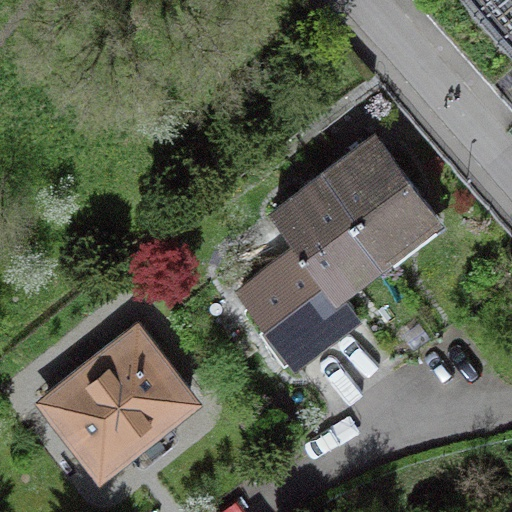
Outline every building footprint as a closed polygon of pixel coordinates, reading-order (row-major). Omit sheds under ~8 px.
[(511,0),(492,18),(511,42),(511,0)] [(436,214),(376,134),(325,173),(357,216),(350,221),(378,258),(407,236),(436,214)] [(378,258),(350,221),(357,216),(325,173),(276,210),(302,244),(303,243),(337,289),(338,288),(358,273),(378,258)] [(356,312),(338,288),(337,289),(303,243),(302,244),(242,289),(295,359),(325,335),(356,312)] [(140,322),(40,402),(58,426),(63,424),(97,467),(105,461),(109,465),(129,449),(126,444),(144,430),(163,415),(167,420),(187,403),(184,399),(190,393),(156,349),(160,346),(140,322)]
